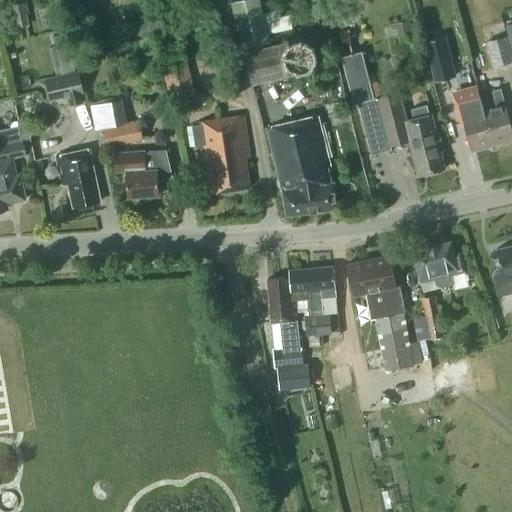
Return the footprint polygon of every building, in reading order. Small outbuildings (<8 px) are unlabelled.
[(231,0),(244,50),(270,43),(268,33),(293,29),(290,14),(281,15),(280,9),(263,12),(260,0),(231,0)] [(10,5),(12,15),(14,15),(17,27),(29,25),(26,12),(28,12),(26,2),(10,5)] [(397,23),(399,38),(413,36),(410,20),(397,23)] [(84,91),(79,69),(76,69),(67,33),(54,36),(56,46),(50,47),(57,74),(45,77),(50,99),(66,95),(68,104),(83,100),(81,92),(84,91)] [(511,60),(511,48),(508,34),(487,40),(494,66),(511,60)] [(270,43),(244,50),(252,83),(310,69),(318,57),(314,43),(302,37),(288,40),(270,43)] [(373,97),(371,86),(362,51),(342,56),(354,103),(358,102),(371,154),(392,149),(391,144),(410,139),(419,174),(444,168),(431,115),(406,122),(399,91),(373,97)] [(451,79),(445,55),(432,58),(439,82),(451,79)] [(171,97),(197,89),(188,57),(162,64),(171,97)] [(484,109),(493,144),(511,139),(511,127),(501,87),(492,90),(496,106),(484,109)] [(472,150),(493,144),(484,109),(472,112),(468,97),(458,99),(472,150)] [(126,122),(123,98),(92,103),(96,128),(104,127),(107,145),(143,140),(140,120),(126,122)] [(190,145),(200,144),(202,165),(209,164),(213,191),(250,186),(246,157),(251,157),(245,115),(240,116),(240,115),(200,120),(201,123),(198,124),(188,125),(190,145)] [(337,209),(334,181),(331,181),(328,166),(330,166),(317,116),(267,128),(280,176),(278,177),(276,179),(277,185),(280,186),(282,186),(287,214),(337,209)] [(31,138),(27,119),(19,121),(22,139),(24,138),(24,139),(31,138)] [(12,156),(27,153),(23,139),(22,139),(19,125),(0,129),(0,209),(8,207),(7,202),(25,198),(20,174),(16,175),(12,156)] [(68,182),(73,206),(101,201),(89,148),(56,155),(62,184),(68,182)] [(125,170),(127,197),(159,195),(159,181),(173,177),(166,148),(148,150),(149,152),(144,153),(144,150),(113,152),(114,171),(125,170)] [(413,249),(420,281),(435,278),(436,284),(440,286),(453,283),(454,283),(452,274),(464,272),(460,253),(454,255),(451,241),(413,249)] [(511,244),(497,248),(502,271),(496,272),(494,275),(498,293),(501,294),(511,291),(511,244)] [(391,255),(346,263),(353,295),(366,292),(370,319),(375,318),(385,370),(423,363),(422,355),(419,341),(410,342),(399,285),(397,286),(391,255)] [(323,308),(322,296),(336,295),(334,265),(312,267),(315,309),(323,308)] [(315,309),(312,267),(289,268),(290,276),(291,298),(296,298),(308,297),(308,309),(315,309)] [(291,298),(290,276),(269,277),(270,295),(272,320),(280,319),(282,346),(272,347),(274,366),(284,366),(287,383),(312,379),(309,363),(304,364),(301,350),(298,327),(296,298),(291,298)] [(428,354),(425,339),(443,335),(435,295),(422,298),(426,315),(414,317),(419,341),(422,355),(428,354)] [(317,314),(319,334),(332,333),(329,313),(317,314)] [(319,334),(317,314),(305,315),(307,335),(319,334)]
